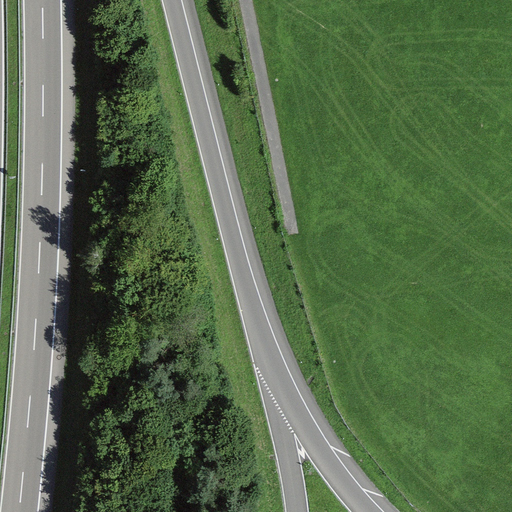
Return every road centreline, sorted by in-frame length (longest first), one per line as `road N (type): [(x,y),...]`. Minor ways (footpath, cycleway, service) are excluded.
road 1 (motorway): [(19,511),(39,261),(42,0)]
road 2 (motorway): [(265,353),(175,0)]
road 3 (motorway): [(370,511),(265,353)]
road 4 (motorway): [(297,511),(265,353)]
